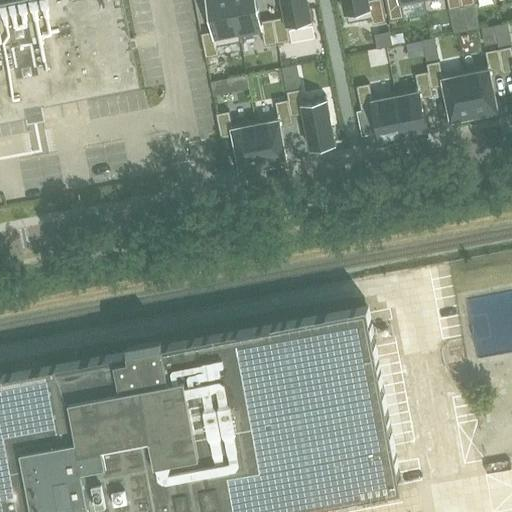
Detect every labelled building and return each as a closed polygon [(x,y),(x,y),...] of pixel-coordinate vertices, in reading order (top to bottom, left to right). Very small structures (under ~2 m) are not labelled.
[(137,80),(120,0),(0,0),(0,114),(23,110),(24,116),(42,112),(39,99),(137,80)] [(208,0),(214,30),(201,33),(206,57),(219,54),(217,46),(241,41),(241,36),(239,37),(232,0),(208,0)] [(256,0),(232,0),(239,37),(241,36),(263,32),(265,45),(278,43),(273,18),(261,21),(256,0)] [(282,0),(286,16),(273,18),(278,43),(291,40),(289,29),(313,24),(307,0),(282,0)] [(343,0),(348,22),(372,18),(373,24),(386,21),(381,0),(343,0)] [(386,0),(390,20),(405,17),(402,4),(423,0),(386,0)] [(447,0),(449,9),(462,6),(461,0),(447,0)] [(511,48),(511,46),(498,48),(503,72),(511,70),(511,48)] [(488,64),(465,69),(475,115),(498,110),(491,75),(503,72),(498,48),(486,51),(488,64)] [(440,60),(427,63),(428,71),(432,87),(444,84),(451,120),(475,115),(465,69),(442,73),(440,60)] [(297,64),(283,67),(287,91),(300,88),(301,88),(297,64)] [(418,86),(395,91),(405,137),(428,133),(421,97),(433,95),(432,87),(428,71),(416,73),(418,86)] [(370,83),(357,85),(362,109),(374,107),(381,142),(405,137),(395,91),(372,96),(370,83)] [(300,88),(287,91),(289,99),(292,115),(304,113),(311,148),(316,147),(317,150),(331,148),(330,144),(335,143),(326,95),(302,99),(300,88)] [(278,114),(255,119),(264,165),(288,161),(281,126),(293,123),(292,115),(289,99),(276,101),(278,114)] [(230,111),(217,113),(221,137),(234,134),(241,170),(264,165),(255,119),(232,124),(230,111)] [(0,511),(261,511),(274,510),(274,511),(310,511),(309,503),(402,485),(394,440),(379,360),(378,357),(376,346),(378,346),(377,340),(375,329),(374,323),(372,322),(369,306),(167,344),(131,351),(0,375),(0,511)]
